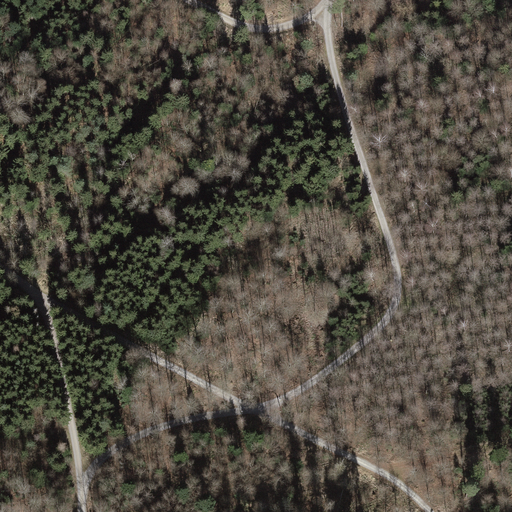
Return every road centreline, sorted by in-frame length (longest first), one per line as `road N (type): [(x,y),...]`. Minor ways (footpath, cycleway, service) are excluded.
road 1 (track): [(325,13),(340,89),(394,255),(399,283),(391,314),(295,393),(143,433),(100,460),(80,490)]
road 2 (track): [(30,290),(382,472),(430,511)]
road 3 (track): [(30,290),(57,352),(80,490)]
road 4 (track): [(329,0),(325,13),(275,28),(236,24),(190,0)]
road 5 (track): [(382,472),(511,441)]
